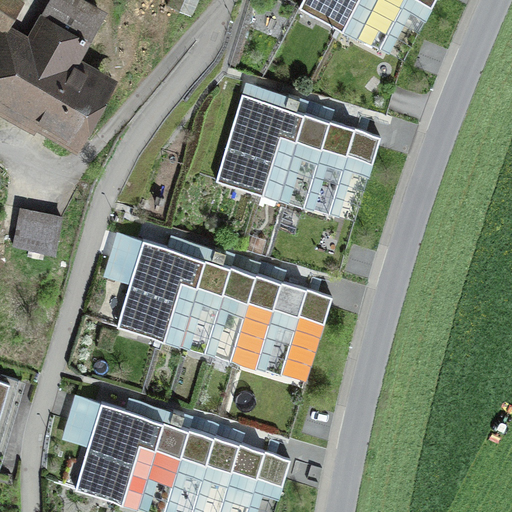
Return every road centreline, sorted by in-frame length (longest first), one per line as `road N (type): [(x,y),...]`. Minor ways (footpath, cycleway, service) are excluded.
road 1 (residential): [(32,511),(32,442),(105,195),(136,136),(206,49),(213,14),(226,0)]
road 2 (tertiary): [(496,0),(406,238),(338,511)]
